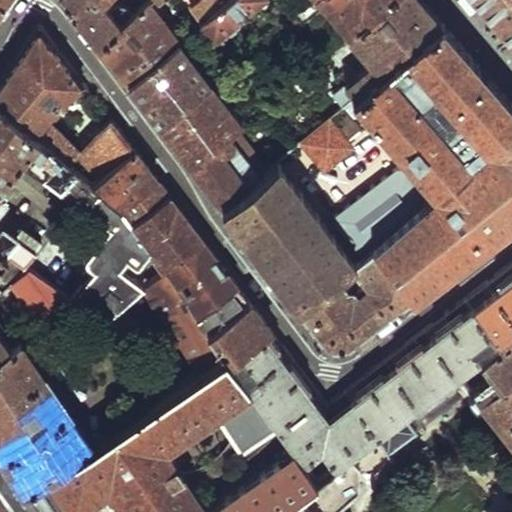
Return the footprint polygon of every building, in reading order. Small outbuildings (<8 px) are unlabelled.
[(65,0),(84,24),(99,44),(134,13),(129,7),(120,6),(115,9),(109,2),(111,0),(65,0)] [(116,68),(128,84),(180,39),(149,0),(148,0),(134,13),(99,44),(116,68)] [(198,0),(192,6),(204,19),(225,0),(198,0)] [(225,0),(204,19),(201,21),(215,37),(258,0),(225,0)] [(284,0),(268,15),(271,20),(259,31),(263,36),(281,20),(304,0),(284,0)] [(304,0),(281,20),(286,28),(295,31),(324,5),(347,31),(384,0),(304,0)] [(424,2),(422,0),(384,0),(347,31),(372,60),(343,85),(353,96),(441,22),(424,2)] [(511,0),(477,0),(486,10),(511,40),(511,0)] [(438,195),(374,246),(412,293),(431,278),(511,216),(511,105),(484,72),(441,22),(353,96),(438,195)] [(20,48),(0,76),(0,99),(38,132),(48,141),(94,180),(133,148),(126,139),(110,117),(81,146),(51,115),(83,82),(38,23),(20,48)] [(144,104),(158,122),(211,80),(180,39),(128,84),(144,104)] [(319,56),(298,73),(307,81),(326,65),(319,56)] [(174,144),(189,163),(242,119),(211,80),(158,122),(174,144)] [(0,187),(38,132),(0,99),(0,187)] [(208,189),(221,207),(259,175),(233,139),(254,119),(250,112),(242,119),(189,163),(208,189)] [(48,141),(28,168),(71,201),(72,199),(85,210),(87,208),(110,225),(85,257),(86,262),(94,267),(71,296),(75,299),(103,320),(124,303),(133,297),(145,287),(121,268),(124,262),(134,269),(144,266),(153,253),(132,222),(121,206),(94,180),(48,141)] [(146,165),(133,148),(94,180),(121,206),(157,179),(146,165)] [(361,255),(284,154),(259,175),(221,207),(260,259),(295,305),(338,273),(353,260),(361,255)] [(163,187),(157,179),(121,206),(132,222),(168,193),(163,187)] [(188,220),(168,193),(132,222),(153,253),(166,270),(210,247),(188,220)] [(0,211),(0,245),(7,251),(0,260),(0,278),(1,279),(22,262),(37,238),(0,211)] [(338,273),(295,305),(325,344),(344,344),(386,313),(412,293),(374,246),(361,255),(353,260),(369,281),(354,293),(338,273)] [(222,265),(210,247),(166,270),(198,315),(236,283),(222,265)] [(511,261),(464,298),(497,339),(511,327),(511,261)] [(15,280),(45,320),(75,299),(71,296),(30,267),(15,280)] [(145,287),(133,297),(140,305),(151,298),(195,364),(174,378),(166,369),(145,383),(157,401),(226,354),(210,331),(198,315),(166,270),(145,287)] [(242,292),(236,283),(198,315),(210,331),(248,299),(242,292)] [(0,348),(21,335),(28,331),(24,326),(16,331),(14,327),(5,333),(0,325),(0,292),(2,290),(0,287),(0,348)] [(409,340),(327,403),(322,396),(282,344),(271,330),(230,361),(280,426),(297,449),(319,478),(351,453),(376,433),(458,369),(497,339),(464,298),(409,340)] [(259,314),(248,299),(210,331),(226,354),(230,361),(271,330),(259,314)] [(124,303),(103,320),(117,340),(139,324),(124,303)] [(511,327),(497,339),(458,369),(465,377),(474,389),(481,398),(484,396),(511,432),(511,327)] [(0,452),(26,489),(95,443),(21,335),(0,348),(0,452)] [(268,511),(319,478),(297,449),(208,507),(164,443),(215,408),(245,449),(280,426),(230,361),(226,354),(157,401),(95,443),(26,489),(40,511),(60,511),(109,479),(130,511),(268,511)] [(458,369),(376,433),(393,453),(421,431),(411,419),(465,377),(458,369)] [(465,377),(411,419),(421,431),(474,389),(465,377)] [(334,511),(360,490),(362,465),(351,453),(319,478),(268,511),(334,511)]
